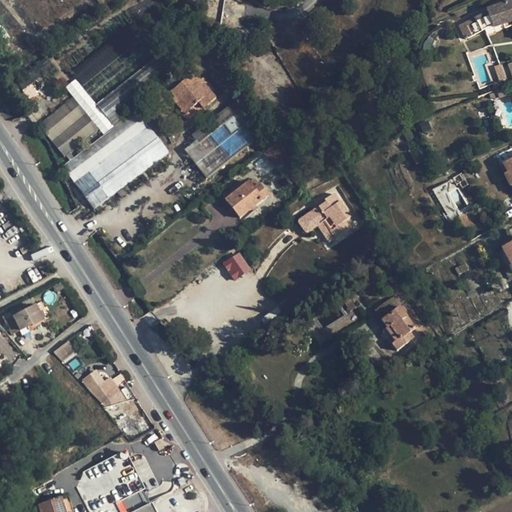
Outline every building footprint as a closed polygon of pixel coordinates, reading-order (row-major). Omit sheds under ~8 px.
[(487,12),(459,26),(466,39),(492,26),(493,28),(505,24),(502,16),(511,11),(511,1),(487,11),(487,12)] [(505,24),(511,21),(511,11),(502,16),(505,24)] [(229,55),(217,39),(211,45),(223,60),(229,55)] [(494,67),(499,82),(506,79),(500,65),(494,67)] [(194,73),(173,91),(190,110),(199,102),(202,100),(207,106),(216,98),(194,73)] [(190,110),(173,91),(168,95),(185,114),(190,110)] [(242,97),(179,146),(207,181),(270,132),(242,97)] [(74,100),(40,127),(65,158),(98,132),(74,100)] [(204,108),(207,106),(202,100),(199,102),(204,108)] [(137,112),(63,166),(94,208),(168,155),(137,112)] [(288,159),(281,139),(263,153),(276,169),(288,159)] [(492,159),(497,168),(501,166),(496,157),(492,159)] [(459,184),(462,189),(469,185),(464,175),(463,176),(462,174),(453,179),(456,185),(459,184)] [(254,178),(249,182),(254,189),(259,184),(254,178)] [(225,201),(240,219),(250,210),(255,207),(268,196),(259,184),(254,189),(249,182),(225,201)] [(351,218),(334,194),(324,201),(326,203),(319,207),(298,222),(307,234),(317,226),(324,222),(336,239),(354,226),(349,219),(351,218)] [(317,204),(319,207),(326,203),(324,201),(324,199),(317,204)] [(329,243),(336,239),(324,222),(317,226),(329,243)] [(508,239),(500,243),(503,249),(511,245),(508,239)] [(511,244),(511,245),(503,249),(502,250),(511,266),(511,267),(511,244)] [(240,252),(223,261),(233,281),(251,271),(240,252)] [(459,274),(468,293),(479,287),(470,269),(459,274)] [(59,282),(52,287),(56,293),(63,289),(59,282)] [(394,299),(400,307),(407,303),(401,295),(394,299)] [(393,297),(374,311),(388,330),(390,327),(396,335),(392,338),(389,340),(397,351),(414,339),(410,333),(415,329),(416,328),(406,315),(400,307),(394,299),(393,297)] [(292,298),(283,304),(288,311),(297,303),(292,298)] [(346,306),(350,312),(356,308),(352,302),(346,306)] [(407,303),(400,307),(406,315),(412,310),(407,303)] [(34,305),(4,321),(11,335),(19,331),(26,328),(29,326),(30,327),(43,321),(34,305)] [(406,315),(416,328),(422,324),(412,310),(406,315)] [(430,335),(422,324),(416,328),(415,329),(423,341),(430,335)] [(386,330),(392,338),(396,335),(390,327),(388,330),(386,330)] [(53,353),(60,361),(68,356),(61,347),(53,353)] [(102,405),(120,393),(109,378),(97,386),(94,381),(86,387),(102,405)] [(472,427),(478,439),(485,436),(478,423),(472,427)] [(37,505),(39,511),(72,511),(67,495),(37,505)]
